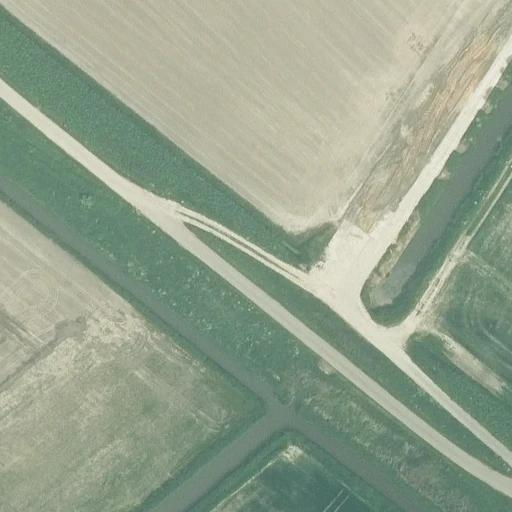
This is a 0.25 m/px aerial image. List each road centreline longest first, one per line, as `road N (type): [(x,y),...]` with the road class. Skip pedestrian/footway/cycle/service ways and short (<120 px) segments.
road 1 (unclassified): [(511,490),(473,467),(0,87)]
road 2 (track): [(338,305),(511,45)]
road 3 (track): [(338,305),(511,460)]
road 4 (track): [(139,201),(199,220),(338,305)]
road 5 (track): [(390,353),(470,235)]
